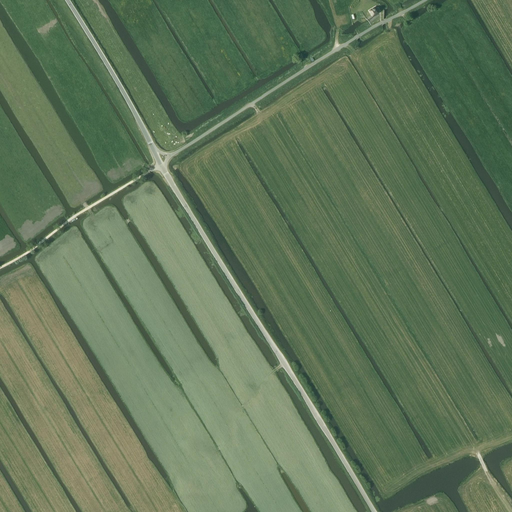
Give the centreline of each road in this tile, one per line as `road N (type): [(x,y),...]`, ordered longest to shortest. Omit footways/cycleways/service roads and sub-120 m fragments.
road 1 (unclassified): [(374,511),(66,0)]
road 2 (track): [(0,268),(425,0)]
